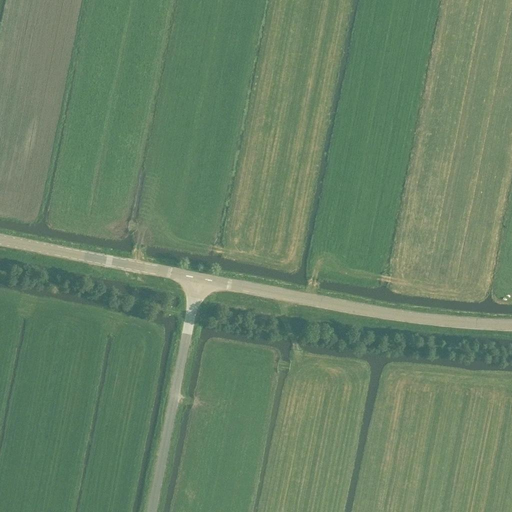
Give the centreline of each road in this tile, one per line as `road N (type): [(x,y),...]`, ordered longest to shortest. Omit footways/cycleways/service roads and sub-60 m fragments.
road 1 (tertiary): [(511,325),(402,315),(199,278)]
road 2 (unclassified): [(150,511),(199,278)]
road 3 (tertiary): [(199,278),(0,240)]
